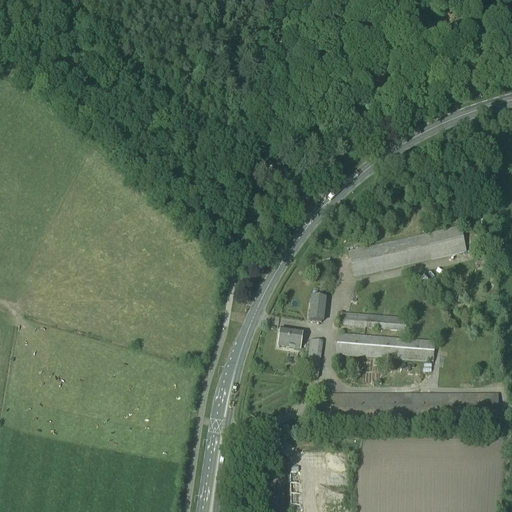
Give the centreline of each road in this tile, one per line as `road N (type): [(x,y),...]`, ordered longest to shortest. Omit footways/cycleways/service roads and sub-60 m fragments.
road 1 (unclassified): [(318,214),(281,174),(270,145),(290,0)]
road 2 (primary): [(318,214),(407,142),(511,100)]
road 3 (primary): [(241,348),(219,398),(201,511)]
road 4 (primary): [(215,511),(241,348)]
road 5 (primary): [(241,348),(271,280),(318,214)]
